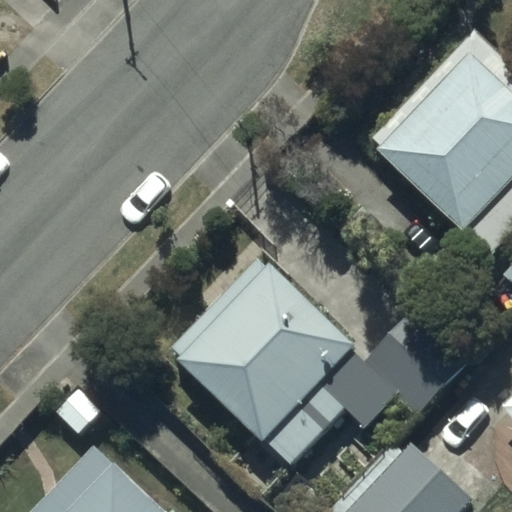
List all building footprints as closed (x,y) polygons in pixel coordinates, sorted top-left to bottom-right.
[(511,187),(511,109),(463,63),(372,159),(461,242),(511,187)] [(351,355),(267,276),(176,371),(260,451),(351,355)] [(447,388),(391,339),(355,379),(411,429),(447,388)] [(511,410),(500,423),(511,434),(511,410)] [(470,511),(410,453),(351,511),(470,511)] [(148,511),(91,458),(39,511),(148,511)]
